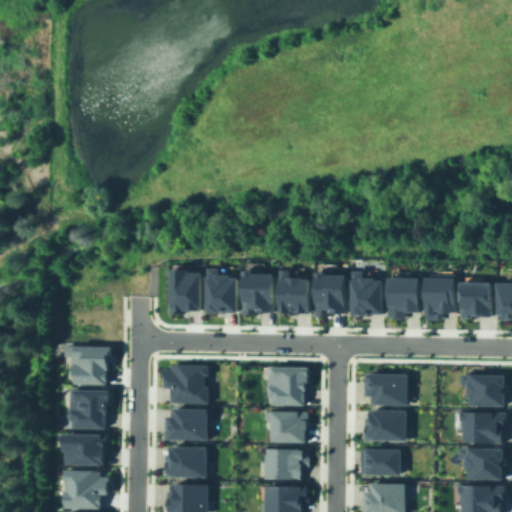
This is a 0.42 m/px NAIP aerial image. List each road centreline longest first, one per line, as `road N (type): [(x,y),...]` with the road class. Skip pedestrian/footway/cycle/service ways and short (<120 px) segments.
road 1 (residential): [(511,347),(140,339)]
road 2 (residential): [(140,297),(137,511)]
road 3 (residential): [(339,343),(336,511)]
